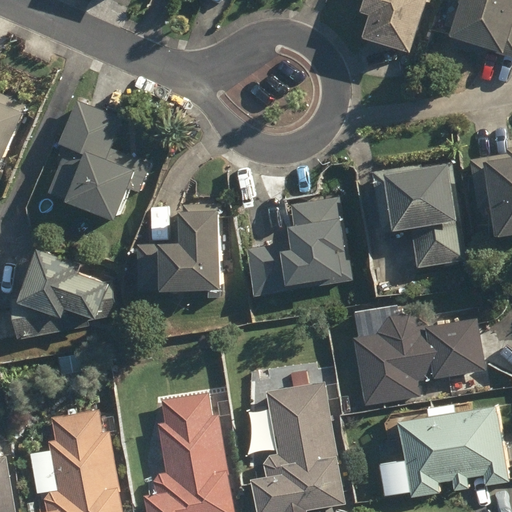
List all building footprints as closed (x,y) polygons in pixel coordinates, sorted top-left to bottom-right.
[(362,0),(359,10),(369,14),(362,34),(409,51),(426,0),(362,0)] [(511,57),(511,0),(457,0),(446,35),(452,36),(450,43),(482,53),(484,48),(511,57)] [(0,158),(22,111),(27,113),(30,107),(0,92),(0,158)] [(50,193),(114,217),(125,186),(141,192),(152,163),(111,148),(123,118),(76,100),(59,144),(62,146),(59,154),(63,156),(50,193)] [(490,205),(493,233),(511,230),(511,147),(508,148),(509,155),(472,160),(478,206),(490,205)] [(449,162),(375,172),(383,230),(412,227),(417,266),(466,260),(461,218),(456,219),(449,162)] [(248,249),(254,294),(356,281),(345,198),(294,205),(297,225),(289,226),(291,243),(248,249)] [(137,244),(138,290),(219,288),(217,213),(224,213),(223,205),(183,205),(184,211),(178,210),(178,242),(156,243),(156,244),(137,244)] [(10,299),(16,338),(90,325),(89,315),(92,316),(92,320),(121,315),(115,280),(108,282),(78,272),(81,264),(35,248),(18,298),(10,299)] [(354,338),(365,406),(421,396),(419,382),(487,370),(478,318),(425,327),(411,313),(389,318),(378,334),(354,338)] [(90,354),(62,355),(63,396),(91,395),(90,354)] [(306,511),(307,511),(348,504),(325,381),(266,392),(278,453),(269,455),(265,462),(267,477),(250,480),(255,511),(306,511)] [(426,385),(429,400),(446,397),(442,381),(426,385)] [(233,511),(220,415),(212,416),(209,392),(160,399),(164,422),(160,423),(166,471),(159,473),(153,480),(155,495),(144,496),(146,511),(233,511)] [(397,421),(410,498),(439,493),(438,483),(452,481),(454,491),(469,488),(467,478),(484,475),(485,486),(507,482),(494,405),(397,421)] [(42,511),(123,511),(118,489),(121,488),(109,432),(104,433),(99,408),(52,418),(56,440),(48,442),(58,491),(50,492),(45,498),(47,511),(42,511)] [(0,511),(16,511),(7,456),(0,457),(0,511)]
